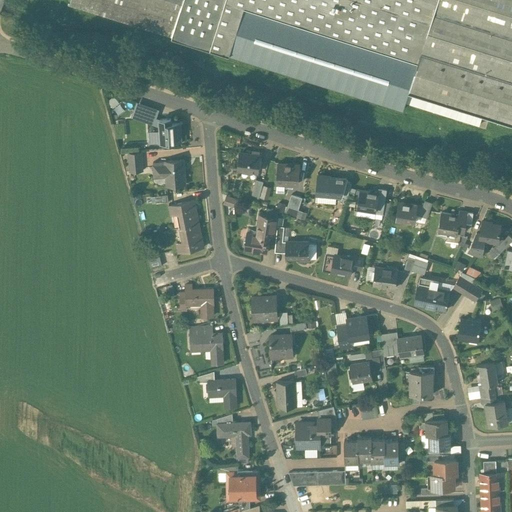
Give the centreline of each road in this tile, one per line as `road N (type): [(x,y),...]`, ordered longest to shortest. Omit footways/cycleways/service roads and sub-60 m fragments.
road 1 (residential): [(221,262),(426,323),(450,360),(468,441)]
road 2 (residential): [(209,114),(511,207)]
road 3 (residential): [(221,262),(293,511)]
road 4 (residential): [(209,114),(221,262)]
